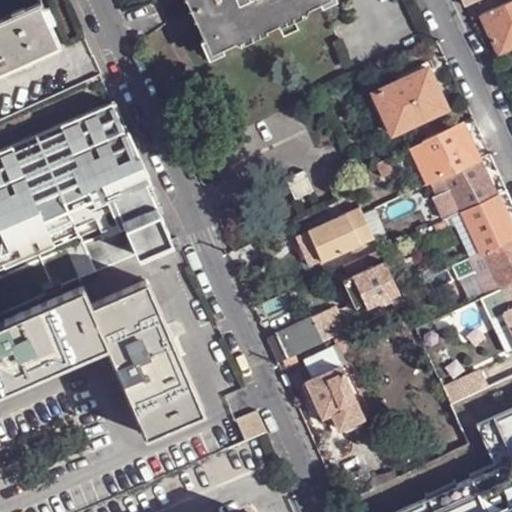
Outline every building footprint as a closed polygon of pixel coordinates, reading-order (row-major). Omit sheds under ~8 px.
[(184,0),(204,38),(214,33),(220,46),(232,40),(237,43),(265,30),(264,27),(276,21),(277,24),(304,11),(307,5),(316,0),(184,0)] [(498,55),(511,48),(511,0),(488,11),(480,15),(498,55)] [(45,9),(42,2),(0,20),(0,76),(4,74),(24,66),(25,67),(27,66),(27,65),(34,61),(63,49),(52,25),(45,9)] [(49,7),(45,9),(52,25),(56,23),(49,7)] [(207,57),(222,49),(220,46),(214,33),(204,38),(199,41),(207,57)] [(37,67),(34,61),(27,65),(27,66),(25,67),(27,72),(37,67)] [(392,133),(447,108),(430,72),(428,67),(406,77),(397,81),(373,93),(392,133)] [(4,149),(0,151),(0,266),(44,248),(41,238),(64,228),(72,247),(56,253),(69,283),(166,243),(145,194),(149,192),(145,183),(138,187),(127,172),(131,171),(126,161),(123,163),(116,145),(120,143),(104,107),(52,129),(58,141),(9,161),(4,149)] [(464,122),(424,141),(441,177),(481,159),(464,122)] [(52,129),(4,149),(9,161),(58,141),(52,129)] [(424,141),(410,147),(412,152),(415,159),(427,183),(429,182),(441,177),(424,141)] [(415,159),(412,152),(406,155),(409,162),(415,159)] [(392,172),(386,158),(376,163),(382,176),(392,172)] [(441,177),(447,190),(452,188),(487,171),(481,159),(441,177)] [(305,170),(286,179),(295,200),(314,191),(305,170)] [(487,171),(452,188),(463,212),(499,196),(487,171)] [(441,177),(429,182),(436,196),(447,191),(447,190),(441,177)] [(447,191),(436,196),(446,219),(453,216),(462,212),(463,212),(452,188),(447,190),(447,191)] [(463,212),(462,212),(481,252),(486,250),(511,238),(511,224),(499,196),(463,212)] [(362,213),(373,238),(387,232),(375,207),(362,213)] [(359,244),(373,238),(362,213),(360,208),(327,223),(308,231),(314,246),(322,262),(341,253),(350,249),(359,244)] [(462,212),(453,216),(471,257),(475,255),(481,252),(462,212)] [(438,236),(450,230),(446,220),(433,225),(438,236)] [(423,243),(438,236),(433,225),(417,233),(423,243)] [(297,237),(303,251),(314,246),(308,231),(297,237)] [(511,238),(486,250),(503,287),(511,283),(511,238)] [(362,250),(359,244),(350,249),(352,254),(362,250)] [(481,252),(475,255),(493,293),(497,292),(499,291),(503,288),(503,287),(486,250),(481,252)] [(364,266),(361,259),(342,267),(343,269),(346,274),(364,266)] [(471,269),(467,259),(453,265),(458,275),(471,269)] [(385,262),(352,277),(365,308),(399,293),(398,290),(385,262)] [(352,277),(343,282),(355,312),(365,308),(352,277)] [(0,388),(107,342),(147,434),(202,409),(147,281),(92,305),(83,286),(0,322),(0,388)] [(511,283),(503,287),(503,288),(499,291),(497,292),(511,325),(511,283)] [(335,307),(324,312),(334,336),(345,331),(335,307)] [(324,312),(276,334),(286,358),(294,354),(322,342),(333,337),(334,336),(324,312)] [(339,342),(345,340),(354,336),(351,329),(348,330),(345,331),(334,336),(336,344),(339,342)] [(339,342),(343,352),(347,350),(346,348),(348,346),(345,340),(339,342)] [(334,345),(343,364),(348,363),(343,352),(339,342),(336,344),(334,345)] [(314,378),(338,367),(343,364),(334,345),(305,358),(314,378)] [(286,358),(283,359),(286,366),(298,361),(294,354),(286,358)] [(314,378),(303,382),(317,411),(326,407),(329,414),(337,431),(362,419),(338,367),(314,378)] [(450,401),(488,387),(481,370),(443,384),(450,401)] [(329,414),(326,407),(317,411),(320,418),(329,414)] [(511,511),(511,409),(481,424),(501,464),(472,477),(457,483),(428,496),(393,511),(511,511)] [(469,472),(472,477),(501,464),(481,424),(477,426),(494,461),(469,472)] [(346,474),(356,495),(370,488),(361,467),(346,474)] [(428,496),(457,483),(455,479),(426,492),(428,496)]
